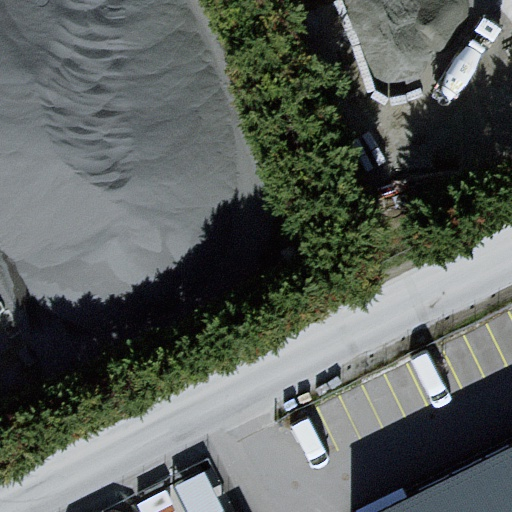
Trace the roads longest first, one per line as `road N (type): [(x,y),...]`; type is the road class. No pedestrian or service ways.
road 1 (residential): [(0,504),(511,244)]
road 2 (track): [(42,0),(40,36),(0,171)]
